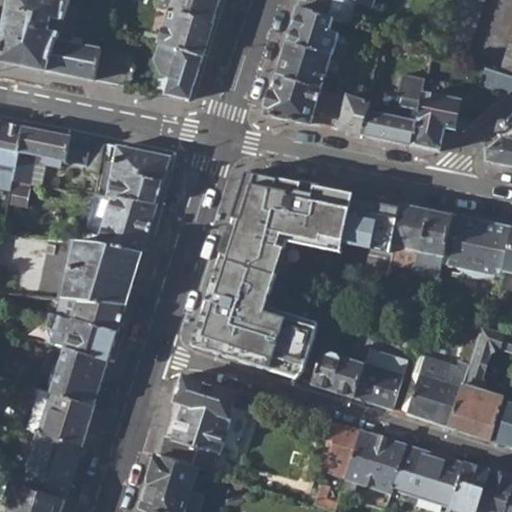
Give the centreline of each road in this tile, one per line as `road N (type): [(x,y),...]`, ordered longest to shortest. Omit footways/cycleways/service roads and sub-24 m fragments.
road 1 (residential): [(511,462),(152,347)]
road 2 (residential): [(216,137),(446,180)]
road 3 (residential): [(0,96),(216,137)]
road 4 (tertiary): [(152,347),(216,137)]
road 5 (tertiary): [(101,511),(152,347)]
road 6 (tertiary): [(258,0),(216,137)]
